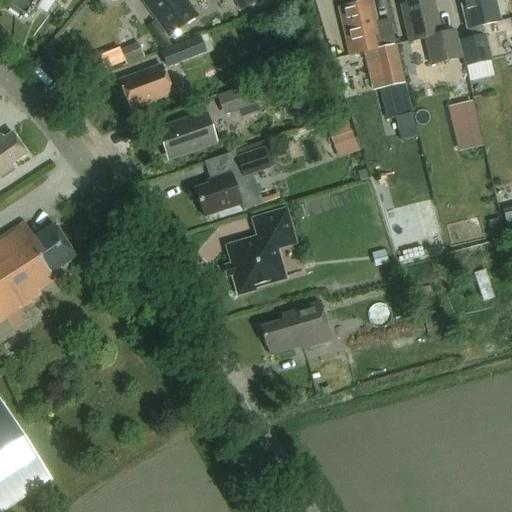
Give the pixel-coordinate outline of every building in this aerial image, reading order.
[(8,0),(6,4),(11,7),(8,10),(22,20),(24,16),(29,19),(36,9),(42,0),(53,0),(55,1),(56,2),(56,0),(8,0)] [(143,0),(148,7),(146,7),(168,38),(196,18),(183,0),(143,0)] [(232,0),(242,13),(255,4),(254,3),(255,2),(253,0),(232,0)] [(403,0),(405,7),(399,8),(407,43),(408,46),(409,45),(424,42),(430,68),(461,61),(454,34),(441,37),(432,0),(403,0)] [(479,28),(499,24),(493,0),(460,0),(467,31),(469,30),(471,41),(459,44),(464,69),(490,63),(484,38),(481,38),(479,28)] [(364,5),(339,10),(350,58),(372,53),(388,122),(411,117),(404,87),(420,83),(414,57),(412,58),(409,45),(408,46),(407,43),(395,46),(389,21),(375,24),(372,8),(365,9),(364,5)] [(160,68),(118,83),(128,111),(170,95),(160,68)] [(257,109),(250,89),(218,100),(224,120),(257,109)] [(482,149),(472,104),(448,109),(459,154),(482,149)] [(204,118),(158,134),(167,159),(213,144),(204,118)] [(347,127),(327,134),(333,150),(352,143),(347,127)] [(0,175),(12,168),(10,165),(25,155),(12,134),(3,140),(1,137),(0,137),(0,175)] [(270,170),(263,150),(237,159),(244,179),(270,170)] [(385,171),(387,179),(379,181),(383,195),(409,188),(403,166),(385,171)] [(220,183),(193,192),(201,217),(239,204),(229,176),(219,180),(220,183)] [(416,200),(424,244),(442,241),(435,196),(416,200)] [(508,232),(511,231),(511,210),(503,213),(508,232)] [(258,241),(227,250),(235,279),(233,280),(238,296),(254,291),(253,289),(282,280),(272,247),(291,241),(283,214),(252,223),(258,241)] [(51,229),(33,240),(23,225),(0,239),(0,338),(25,323),(19,313),(29,306),(28,304),(38,297),(36,294),(52,284),(47,275),(71,260),(51,229)] [(488,269),(474,273),(482,301),(496,297),(488,269)] [(261,329),(269,358),(300,349),(301,351),(330,343),(319,303),(291,311),(292,313),(280,317),(282,323),(261,329)] [(0,511),(7,511),(51,484),(0,405),(0,511)]
